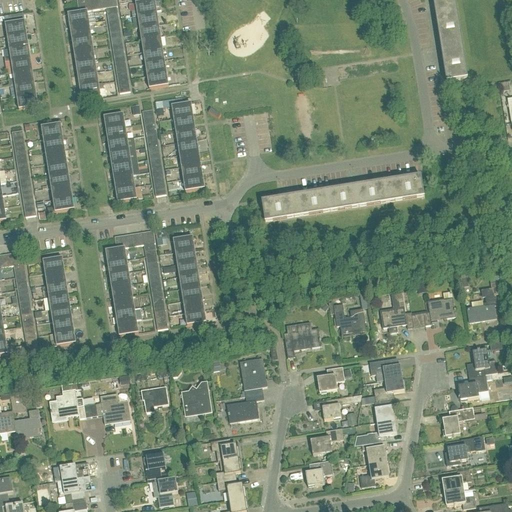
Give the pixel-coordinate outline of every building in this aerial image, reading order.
[(455,0),(433,0),(437,21),(458,18),(455,0)] [(139,19),(158,16),(156,3),(137,6),(138,12),(139,19)] [(71,30),(90,27),(88,14),(86,14),(80,15),(69,17),(71,30)] [(24,16),(5,19),(6,27),(26,24),(24,16)] [(141,31),(160,28),(158,16),(139,19),(141,31)] [(442,53),(463,50),(458,18),(437,21),(442,53)] [(26,24),(6,27),(8,40),(28,37),(26,24)] [(73,42),(92,39),(90,27),(71,30),(73,42)] [(142,43),(162,40),(160,28),(141,31),(142,43)] [(10,52),(29,49),(28,37),(8,40),(10,52)] [(75,54),(94,51),(92,39),(73,42),(75,54)] [(144,55),(164,52),(162,40),(142,43),(144,55)] [(12,64),(31,61),(29,49),(10,52),(11,58),(5,59),(5,64),(12,63),(12,64)] [(463,50),(442,53),(447,85),(468,82),(463,50)] [(77,66),(96,63),(94,51),(75,54),(77,66)] [(146,67),(166,64),(164,52),(144,55),(146,67)] [(14,76),(33,73),(31,61),(12,64),(14,76)] [(79,78),(98,75),(96,63),(77,66),(79,78)] [(168,76),(166,64),(146,67),(148,79),(168,76)] [(16,88),(35,85),(33,73),(14,76),(16,88)] [(98,75),(79,78),(81,90),(100,87),(98,75)] [(168,76),(148,79),(150,92),(170,89),(168,76)] [(18,100),(37,97),(35,85),(16,88),(18,100)] [(100,87),(81,90),(83,102),(102,99),(100,92),(105,91),(105,86),(100,87)] [(37,97),(18,100),(20,112),(39,109),(37,97)] [(162,104),(156,105),(158,117),(164,116),(163,107),(173,105),(173,102),(162,104)] [(175,122),(194,119),(192,106),(173,109),(175,122)] [(107,133),(126,130),(124,117),(105,120),(107,133)] [(177,134),(196,131),(194,119),(175,122),(177,134)] [(44,143),(63,140),(61,127),(42,130),(44,143)] [(109,145),(128,142),(126,130),(107,133),(109,145)] [(178,146),(198,143),(196,131),(177,134),(178,146)] [(46,155),(65,152),(63,140),(44,143),(46,155)] [(111,157),(130,154),(128,142),(109,145),(111,157)] [(180,158),(199,155),(198,143),(178,146),(180,158)] [(48,167),(67,164),(65,152),(46,155),(48,167)] [(113,169),(132,166),(130,154),(111,157),(113,169)] [(182,170),(201,167),(199,155),(180,158),(182,170)] [(50,179),(69,176),(67,164),(48,167),(50,179)] [(115,181),(134,178),(132,166),(113,169),(115,181)] [(184,182),(203,179),(201,167),(182,170),(184,182)] [(52,191),(71,188),(69,176),(50,179),(52,191)] [(117,193),(136,190),(134,178),(115,181),(117,193)] [(203,179),(184,182),(186,195),(205,192),(203,179)] [(390,185),(393,206),(425,200),(422,179),(390,185)] [(361,211),(393,206),(390,185),(358,190),(361,211)] [(54,203),(73,200),(71,188),(52,191),(54,203)] [(119,206),(138,203),(137,202),(136,191),(136,190),(117,193),(119,205),(119,206)] [(330,216),(361,211),(358,190),(326,195),(330,216)] [(298,221),(330,216),(326,195),(295,200),(298,221)] [(73,200),(54,203),(55,210),(49,211),(49,217),(75,213),(75,212),(73,200)] [(266,226),(298,221),(295,200),(263,205),(266,226)] [(193,240),(174,243),(176,255),(195,252),(193,240)] [(108,266),(127,263),(125,251),(122,251),(117,252),(106,254),(108,266)] [(177,267),(197,264),(195,252),(176,255),(177,267)] [(45,276),(64,273),(62,261),(43,264),(45,276)] [(110,278),(129,275),(127,263),(108,266),(110,278)] [(179,280),(199,276),(197,264),(177,267),(179,280)] [(15,275),(25,273),(24,267),(25,267),(25,266),(19,267),(14,268),(15,275)] [(47,288),(66,285),(64,273),(45,276),(47,288)] [(112,290),(131,287),(129,275),(110,278),(112,290)] [(175,293),(181,292),(200,288),(199,276),(179,280),(173,280),(175,293)] [(49,300),(68,297),(66,285),(47,288),(49,300)] [(482,324),(496,321),(494,309),(497,308),(495,298),(501,297),(499,285),(490,286),(491,292),(482,294),(483,300),(486,299),(487,307),(485,307),(485,310),(484,310),(483,303),(471,305),(472,311),(472,312),(468,312),(470,326),(474,326),(482,324)] [(114,302),(133,299),(131,287),(112,290),(114,302)] [(183,304),(202,301),(200,288),(181,292),(183,304)] [(423,317),(426,329),(432,328),(431,322),(446,319),(447,322),(456,320),(453,304),(452,295),(443,296),(444,303),(435,304),(428,305),(430,316),(423,317)] [(407,328),(408,332),(414,331),(412,318),(411,316),(405,317),(404,310),(402,296),(391,298),(394,312),(380,314),(383,332),(388,331),(389,336),(398,335),(397,329),(407,328)] [(51,312),(70,309),(68,297),(49,300),(51,312)] [(116,315),(135,311),(133,299),(114,302),(116,315)] [(185,316),(204,313),(202,301),(183,304),(185,316)] [(360,334),(360,335),(367,334),(363,312),(350,314),(351,320),(345,321),(344,315),(343,308),(334,309),(336,323),(339,322),(342,337),(360,334)] [(53,325),(72,321),(70,309),(51,312),(53,325)] [(118,327),(137,324),(135,311),(116,315),(118,327)] [(204,313),(185,316),(187,328),(206,325),(204,313)] [(55,337),(74,333),(72,321),(53,325),(55,337)] [(137,324),(118,327),(120,339),(139,336),(137,324)] [(295,360),(294,354),(322,349),(321,345),(321,342),(320,342),(318,332),(312,333),(311,326),(297,328),(298,335),(291,336),(292,343),(286,344),(288,361),(295,360)] [(74,333),(55,337),(56,343),(52,344),(52,350),(76,346),(74,333)] [(504,350),(511,349),(510,342),(503,343),(504,350)] [(6,344),(0,345),(0,358),(8,357),(6,344)] [(469,381),(486,378),(485,378),(498,376),(496,364),(489,365),(487,353),(472,355),(475,369),(467,371),(469,381)] [(246,399),(263,397),(262,391),(267,390),(262,362),(240,366),(246,399)] [(385,384),(403,381),(401,369),(387,371),(386,364),(370,367),(372,379),(384,377),(385,384)] [(320,396),(338,394),(336,386),(345,384),(343,371),(327,373),(328,380),(318,382),(320,396)] [(486,378),(469,381),(470,388),(458,389),(460,404),(479,401),(479,403),(489,401),(488,394),(486,378)] [(376,406),(392,403),(391,396),(405,394),(403,381),(385,384),(386,391),(374,393),(376,406)] [(193,389),(190,394),(182,395),(184,409),(186,409),(186,412),(186,414),(187,414),(187,418),(205,415),(205,417),(212,416),(207,384),(202,385),(197,392),(193,389)] [(169,408),(166,390),(142,394),(143,404),(144,403),(147,416),(155,415),(155,410),(169,408)] [(79,418),(80,422),(86,421),(84,409),(83,400),(77,402),(76,394),(75,393),(63,395),(63,399),(57,400),(57,404),(50,405),(53,422),(55,424),(68,422),(68,418),(72,418),(73,419),(79,418)] [(96,407),(98,419),(104,418),(105,428),(131,424),(128,404),(119,406),(118,397),(101,400),(102,406),(101,406),(102,406),(96,407)] [(263,397),(246,399),(247,405),(228,408),(231,426),(259,422),(257,404),(264,403),(263,397)] [(325,424),(342,421),(340,408),(361,405),(362,398),(343,401),(326,404),(327,410),(323,410),(325,424)] [(35,409),(44,408),(43,401),(34,402),(35,409)] [(377,426),(395,423),(392,410),(395,409),(394,403),(392,403),(376,406),(375,406),(376,412),(375,412),(377,426)] [(0,436),(16,434),(15,424),(13,414),(1,416),(0,407),(0,436)] [(446,440),(461,438),(458,425),(468,423),(475,422),(473,411),(467,412),(466,412),(449,415),(450,421),(443,423),(446,440)] [(15,424),(16,434),(18,442),(42,438),(40,420),(39,420),(38,413),(29,414),(31,422),(15,424)] [(355,420),(348,421),(349,429),(357,427),(355,420)] [(370,448),(387,445),(386,439),(397,437),(395,423),(377,426),(379,436),(373,437),(373,436),(368,437),(370,448)] [(313,459),(332,456),(331,445),(339,444),(344,443),(342,432),(326,435),(327,441),(311,444),(313,459)] [(356,439),(354,450),(362,449),(370,448),(368,437),(356,439)] [(476,455),(485,453),(483,440),(462,444),(463,449),(448,452),(448,456),(445,457),(447,470),(460,468),(460,465),(468,463),(467,455),(476,454),(476,455)] [(238,461),(238,462),(240,461),(239,453),(237,453),(236,447),(231,448),(230,442),(211,446),(212,454),(217,453),(219,465),(223,464),(238,461)] [(369,468),(387,465),(384,451),(388,450),(387,445),(370,448),(362,449),(362,454),(367,453),(369,468)] [(145,468),(148,486),(153,486),(158,485),(158,484),(162,484),(160,472),(166,471),(164,457),(147,460),(148,468),(145,468)] [(241,475),(238,462),(238,461),(223,464),(225,474),(216,476),(217,485),(236,482),(235,476),(241,475)] [(308,490),(325,488),(324,479),(333,478),(331,465),(320,466),(321,474),(306,476),(308,490)] [(387,465),(369,468),(371,478),(363,480),(364,489),(375,487),(375,482),(389,480),(387,465)] [(77,481),(82,480),(81,473),(89,472),(88,466),(60,470),(62,484),(77,482),(77,481)] [(445,497),(464,493),(463,486),(472,484),(470,474),(457,476),(458,481),(443,483),(445,497)] [(65,498),(66,498),(67,506),(73,505),(72,502),(85,500),(84,494),(82,494),(81,487),(91,485),(90,479),(82,480),(77,481),(77,482),(62,484),(65,498)] [(158,485),(153,486),(154,492),(153,492),(154,499),(157,499),(159,510),(174,508),(172,496),(178,495),(175,481),(162,484),(158,484),(158,485)] [(6,508),(10,508),(8,497),(13,496),(11,482),(0,483),(0,509),(6,509),(6,508)] [(229,503),(245,501),(242,487),(237,488),(236,482),(217,485),(219,493),(228,492),(229,503)] [(464,493),(445,497),(447,509),(463,507),(463,511),(466,511),(476,510),(474,500),(465,501),(464,493)] [(246,511),(245,501),(229,503),(230,511),(246,511)]
